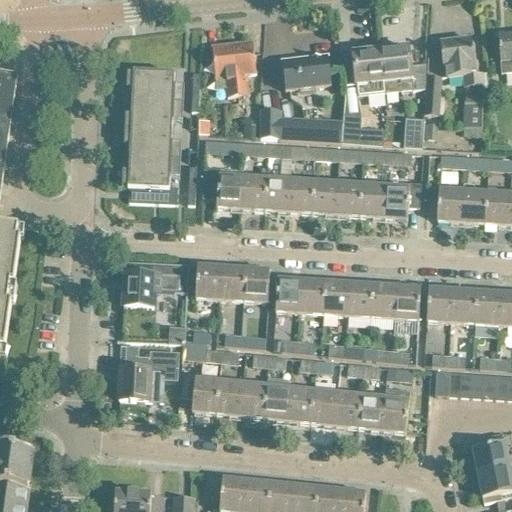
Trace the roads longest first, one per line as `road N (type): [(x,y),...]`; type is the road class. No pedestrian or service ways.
road 1 (residential): [(75,420),(85,243),(511,264)]
road 2 (residential): [(444,511),(429,478),(74,441)]
road 3 (unclassified): [(82,201),(47,216),(28,208),(20,193),(36,19)]
road 4 (residential): [(82,201),(89,16)]
road 5 (unclassified): [(89,16),(248,0)]
